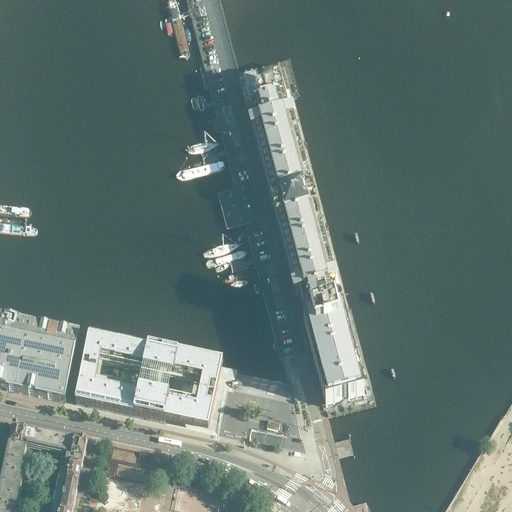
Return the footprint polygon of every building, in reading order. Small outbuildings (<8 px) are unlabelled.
[(165,5),(165,6),(177,51),(177,53),(178,54),(178,55),(179,56),(180,57),(181,58),(182,58),(183,59),(184,60),(185,60),(186,60),(187,59),(188,58),(188,57),(189,56),(189,55),(189,54),(190,52),(190,51),(189,50),(189,48),(176,4),(176,3),(176,2),(175,2),(174,1),(174,0),(173,0),(172,0),(169,0),(168,0),(168,1),(167,1),(166,2),(166,3),(166,4),(165,4),(165,5)] [(342,296),(289,91),(285,92),(279,69),(239,79),(247,111),(251,110),(254,124),(251,125),(271,200),(276,222),(296,297),(299,296),(303,311),(332,304),(332,306),(336,308),(338,307),(340,308),(341,307),(343,303),(342,302),(341,299),(342,296)] [(189,87),(199,125),(202,129),(208,127),(208,123),(198,85),(195,84),(191,84),(189,87)] [(241,146),(238,133),(231,135),(234,148),(241,146)] [(191,144),(194,155),(221,148),(219,137),(191,144)] [(197,167),(200,177),(228,170),(225,160),(197,167)] [(0,216),(29,220),(30,220),(31,220),(32,219),(33,219),(34,219),(34,218),(35,217),(36,216),(36,215),(35,214),(35,213),(34,212),(33,212),(32,211),(32,210),(31,210),(30,210),(0,206),(0,216)] [(0,234),(33,238),(35,238),(37,238),(39,237),(41,237),(41,236),(42,236),(42,235),(42,234),(42,233),(42,232),(41,232),(40,231),(39,230),(38,230),(37,229),(35,229),(34,228),(33,228),(0,224),(0,234)] [(219,252),(222,263),(250,255),(247,245),(219,252)] [(227,276),(229,287),(257,280),(254,269),(227,276)] [(279,292),(276,280),(269,282),(272,294),(279,292)] [(364,399),(343,315),(342,312),(340,313),(339,310),(335,311),(331,309),(332,312),(325,314),(325,311),(317,313),(318,315),(303,319),(304,326),(301,326),(307,349),(310,349),(319,385),(317,386),(319,397),(322,396),(326,409),(364,399)] [(69,389),(80,338),(80,337),(0,320),(0,389),(65,404),(69,389)] [(174,382),(179,359),(179,358),(90,339),(85,363),(101,366),(174,382)] [(198,407),(170,401),(165,425),(208,434),(223,368),(179,358),(179,359),(174,382),(202,388),(198,407)] [(81,382),(96,386),(101,366),(85,363),(81,382)] [(170,401),(96,386),(81,382),(76,406),(165,425),(170,401)] [(279,426),(269,424),(268,430),(277,432),(279,426)] [(22,446),(25,431),(13,429),(9,447),(24,450),(24,449),(24,446),(22,446)] [(39,449),(42,435),(25,431),(22,446),(24,446),(39,449)] [(56,453),(59,438),(42,435),(39,449),(56,453)] [(72,457),(76,442),(59,438),(56,453),(70,456),(72,457)] [(84,463),(88,445),(76,442),(72,457),(70,456),(70,460),(69,459),(69,460),(84,463)] [(21,465),(24,450),(9,447),(6,463),(24,467),(24,465),(21,465)] [(128,482),(148,486),(154,459),(113,450),(107,476),(129,480),(128,482)] [(80,479),(84,463),(69,460),(66,471),(63,471),(63,475),(80,479)] [(19,489),(24,467),(6,463),(1,486),(19,489)] [(78,490),(80,479),(63,475),(60,486),(78,490)] [(0,497),(16,501),(19,489),(1,486),(0,491),(0,497)] [(72,511),(73,511),(78,490),(60,486),(56,509),(72,511)] [(0,511),(13,511),(16,501),(0,497),(0,511)]
